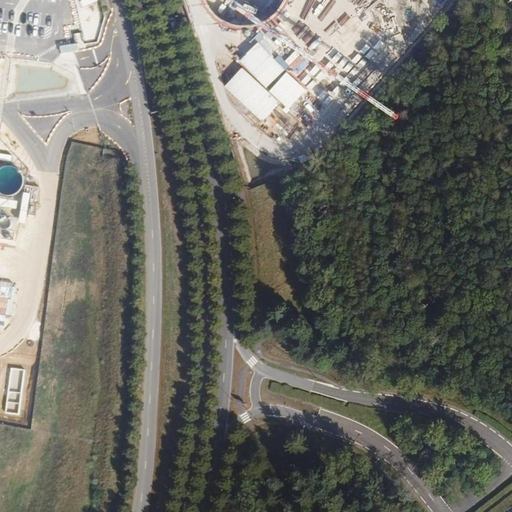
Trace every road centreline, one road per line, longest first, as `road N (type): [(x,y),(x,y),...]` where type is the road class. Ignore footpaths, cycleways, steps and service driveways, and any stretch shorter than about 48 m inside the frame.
road 1 (primary): [(201,511),(217,447),(227,269),(215,180),(163,0)]
road 2 (primary): [(118,0),(152,229),(151,391),(139,511)]
